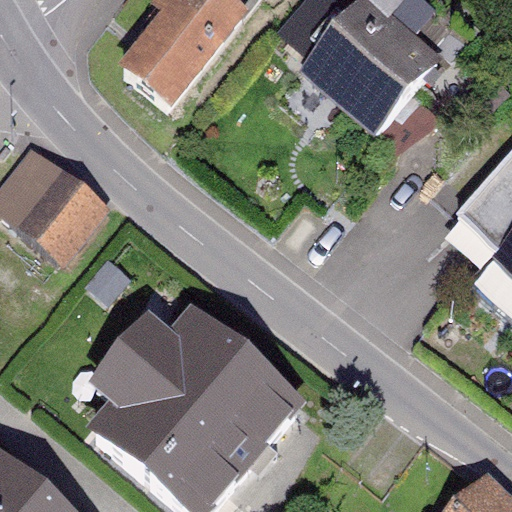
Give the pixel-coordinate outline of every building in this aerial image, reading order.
[(265,32),(225,0),(177,0),(119,72),(186,127),(265,32)] [(358,5),(351,0),(317,0),(285,43),(313,64),(358,5)] [(453,81),(371,12),(307,88),(389,157),(453,81)] [(118,226),(38,162),(0,209),(0,221),(75,281),(118,226)] [(511,260),(500,275),(511,284),(511,260)] [(229,511),(309,411),(192,315),(169,342),(146,325),(88,390),(109,410),(86,437),(166,511),(229,511)] [(0,511),(61,511),(0,464),(0,511)] [(510,511),(494,496),(477,511),(510,511)]
